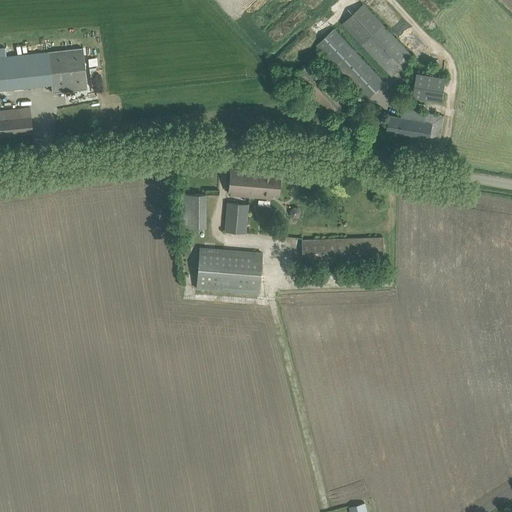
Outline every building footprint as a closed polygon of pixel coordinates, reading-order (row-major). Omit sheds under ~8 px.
[(343,23),(393,77),(415,56),(365,3),(343,23)] [(317,45),(367,99),(385,83),(334,28),(317,45)] [(87,88),(83,48),(48,51),(52,92),(87,88)] [(0,56),(0,88),(32,86),(28,53),(6,56),(0,56)] [(336,121),(354,105),(313,61),(295,78),(336,121)] [(417,72),(413,96),(442,101),(446,77),(417,72)] [(0,135),(33,132),(32,122),(30,107),(0,110),(0,135)] [(387,131),(440,140),(444,115),(403,108),(401,116),(390,114),(387,131)] [(230,170),(228,194),(271,197),(271,193),(279,194),(281,176),(261,174),(261,172),(230,170)] [(228,202),(225,231),(246,233),(249,204),(228,202)] [(298,258),(298,265),(384,262),(383,237),(303,239),(303,258),(298,258)] [(197,288),(259,293),(262,252),(200,247),(197,288)] [(349,506),(350,511),(367,511),(365,502),(349,506)]
